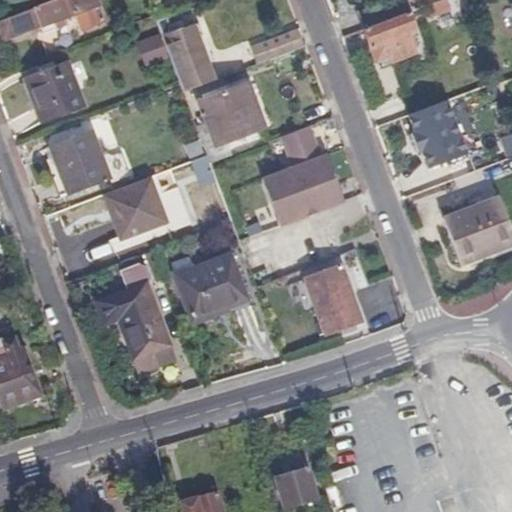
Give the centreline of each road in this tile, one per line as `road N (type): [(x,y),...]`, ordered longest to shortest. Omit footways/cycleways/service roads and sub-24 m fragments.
road 1 (residential): [(310,0),(434,338)]
road 2 (tertiary): [(434,338),(104,440)]
road 3 (residential): [(104,440),(0,167)]
